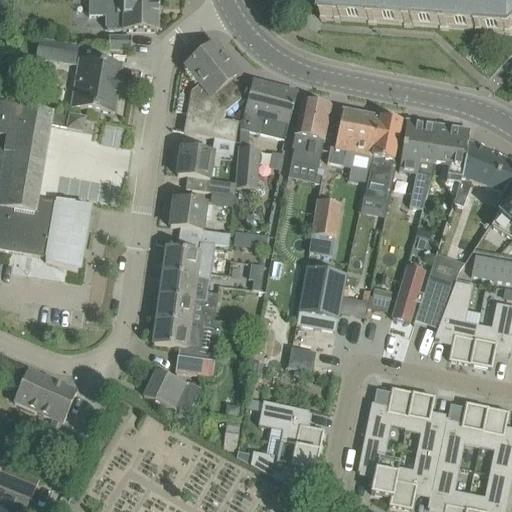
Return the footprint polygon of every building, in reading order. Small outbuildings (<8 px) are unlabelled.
[(157,0),(88,0),(89,19),(105,19),(105,30),(108,33),(122,33),(157,34),(157,0)] [(511,0),(322,0),(321,22),(510,36),(511,34),(511,0)] [(109,38),(109,53),(131,53),(131,38),(109,38)] [(36,61),(74,67),(77,49),(39,42),(36,61)] [(225,114),(246,97),(233,80),(239,76),(214,45),(185,68),(200,86),(191,94),(183,135),(235,144),(238,125),(223,122),(225,114)] [(121,68),(102,65),(79,61),(71,109),(114,116),(117,95),(120,96),(122,83),(119,83),(121,68)] [(0,106),(6,108),(10,83),(0,81),(0,106)] [(284,143),(297,94),(252,82),(239,132),(239,151),(238,163),(235,191),(255,192),(259,152),(249,151),(249,134),(261,137),(284,143)] [(319,167),(330,110),(301,103),(294,138),(314,142),(309,165),(319,167)] [(6,108),(0,106),(0,251),(46,259),(45,263),(78,273),(79,271),(77,271),(84,231),(75,230),(79,206),(56,202),(38,199),(50,126),(79,132),(81,121),(6,108)] [(380,120),(372,118),(342,112),(334,151),(330,150),(327,166),(342,169),(366,173),(368,159),(373,160),(380,120)] [(393,163),(401,124),(380,120),(373,160),(379,161),(371,201),(388,205),(391,191),(396,164),(393,163)] [(436,144),(439,127),(406,123),(398,175),(416,178),(414,193),(410,209),(424,212),(428,197),(434,178),(435,167),(436,159),(429,158),(432,144),(436,144)] [(463,176),(467,145),(469,132),(439,127),(436,144),(432,144),(429,158),(436,159),(435,167),(449,169),(447,183),(443,187),(454,205),(463,176)] [(511,185),(511,164),(492,157),(493,154),(467,145),(463,176),(454,205),(462,208),(469,190),(476,177),(502,198),(511,185)] [(227,162),(225,184),(209,182),(212,156),(181,151),(177,178),(187,179),(185,192),(234,199),(235,191),(238,163),(227,162)] [(280,170),(282,157),(260,154),(258,167),(280,170)] [(511,201),(498,217),(491,229),(511,240),(511,201)] [(212,208),(205,207),(174,202),(170,229),(180,231),(178,242),(214,247),(227,249),(229,237),(202,233),(204,218),(210,219),(212,208)] [(341,207),(326,204),(317,202),(311,236),(334,241),(341,207)] [(254,249),(256,238),(236,234),(234,245),(254,249)] [(213,258),(214,247),(178,242),(177,253),(167,251),(163,276),(209,282),(211,276),(213,258)] [(414,324),(413,327),(416,320),(438,328),(436,333),(437,333),(437,332),(439,328),(455,286),(458,277),(464,267),(453,263),(447,261),(435,257),(423,296),(420,306),(415,320),(414,324)] [(511,265),(475,258),(471,279),(511,286),(511,265)] [(259,291),(264,269),(253,266),(248,289),(259,291)] [(418,295),(425,274),(407,269),(392,321),(409,326),(415,305),(420,306),(423,296),(418,295)] [(335,335),(338,321),(342,297),(346,278),(306,270),(296,327),(335,335)] [(206,296),(209,282),(163,276),(160,298),(217,306),(218,298),(206,296)] [(468,367),(477,328),(463,325),(468,300),(453,297),(434,341),(451,345),(447,362),(468,367)] [(214,326),(217,306),(160,298),(157,322),(222,332),(223,327),(214,326)] [(468,367),(490,371),(493,353),(509,357),(511,341),(511,309),(495,306),(490,330),(477,328),(468,367)] [(482,310),(479,327),(490,328),(493,312),(482,310)] [(222,332),(157,322),(153,347),(179,350),(175,376),(195,378),(211,381),(213,365),(198,363),(202,332),(222,335),(222,332)] [(253,364),(250,380),(260,382),(263,366),(253,364)] [(13,404),(63,426),(76,395),(27,373),(13,404)] [(199,393),(156,373),(144,398),(176,413),(175,417),(186,422),(199,393)] [(250,380),(249,387),(260,389),(261,382),(260,382),(250,380)] [(405,431),(406,431),(413,395),(392,391),(388,409),(371,405),(364,439),(387,444),(390,428),(405,431)] [(438,459),(446,421),(430,417),(434,400),(413,395),(406,431),(405,431),(404,433),(420,436),(416,455),(438,459)] [(280,445),(319,454),(323,433),(305,429),(309,413),(263,404),(258,427),(282,432),(280,445)] [(437,466),(459,470),(464,447),(479,450),(487,411),(466,406),(462,424),(446,421),(438,459),(437,466)] [(243,409),(226,408),(225,419),(241,421),(243,409)] [(489,477),(511,481),(511,480),(511,434),(504,433),(508,415),(487,411),(479,450),(494,453),(489,477)] [(238,453),(241,427),(226,426),(223,451),(238,453)] [(390,499),(391,498),(397,470),(398,470),(399,463),(384,460),(387,444),(364,439),(357,474),(374,477),(370,495),(390,499)] [(319,454),(280,445),(277,459),(252,454),(250,467),(293,491),(297,471),(314,475),(319,454)] [(391,498),(390,499),(389,507),(411,511),(414,494),(429,497),(430,497),(437,466),(438,459),(416,455),(412,473),(398,470),(397,470),(391,498)] [(40,481),(39,480),(0,464),(0,490),(5,492),(30,501),(31,502),(40,481)] [(437,466),(430,497),(429,497),(427,511),(433,511),(465,511),(469,497),(454,494),(459,470),(437,466)] [(469,497),(465,511),(505,511),(511,481),(489,477),(484,500),(469,497)] [(0,511),(25,511),(30,501),(5,492),(2,499),(0,503),(0,511)]
